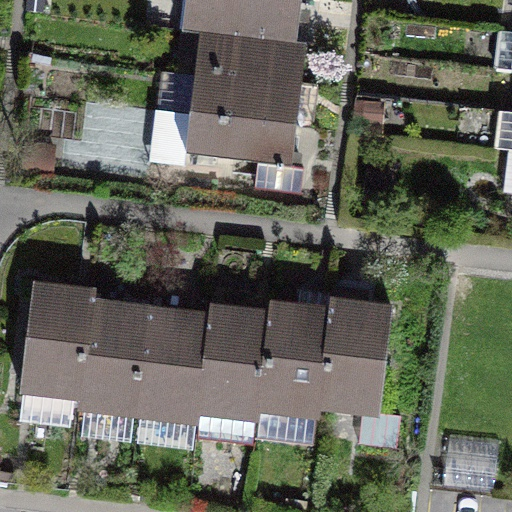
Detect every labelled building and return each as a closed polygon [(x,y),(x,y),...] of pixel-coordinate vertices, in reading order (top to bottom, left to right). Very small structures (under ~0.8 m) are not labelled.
[(295,43),(300,0),(187,0),(184,30),(201,32),(295,43)] [(306,44),(295,43),(201,32),(196,72),(301,85),(306,44)] [(296,124),(301,85),(196,72),(162,68),(157,107),(190,111),(296,124)] [(291,167),(296,124),(190,111),(185,154),(257,163),(254,186),(302,192),(305,168),(291,167)] [(511,111),(503,111),(499,149),(511,150),(511,111)] [(21,387),(81,394),(92,303),(93,294),(32,287),(21,387)] [(330,302),(329,312),(319,405),(380,412),(392,309),(330,302)] [(80,406),(139,413),(151,309),(92,303),(81,394),(80,406)] [(317,415),(319,405),(329,312),(270,305),(269,314),(258,408),(317,415)] [(254,445),(258,408),(269,314),(211,307),(210,316),(199,420),(196,439),(254,445)] [(139,413),(199,420),(210,316),(151,309),(139,413)] [(449,472),(497,475),(500,433),(452,430),(449,472)]
